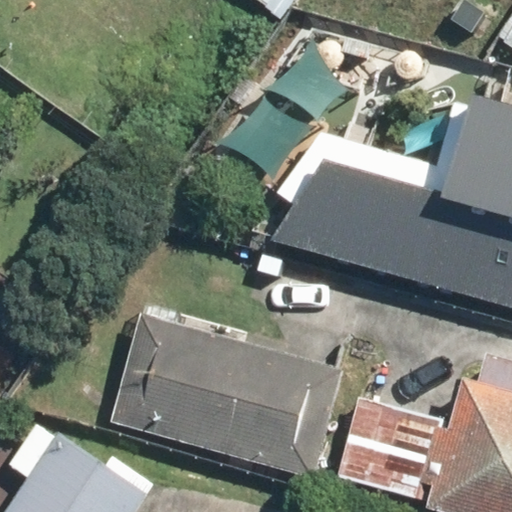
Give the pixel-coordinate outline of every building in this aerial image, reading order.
[(406,57),(328,33),(305,105),(383,129),(406,57)] [(511,107),(474,97),(447,197),(322,163),(271,240),(511,307),(511,107)] [(354,371),(149,313),(118,421),(324,479),(354,371)] [(511,511),(511,390),(471,379),(434,508),(446,511),(511,511)] [(451,417),(369,395),(346,477),(428,499),(451,417)] [(137,511),(149,496),(60,434),(57,437),(38,424),(10,464),(30,478),(5,511),(137,511)]
